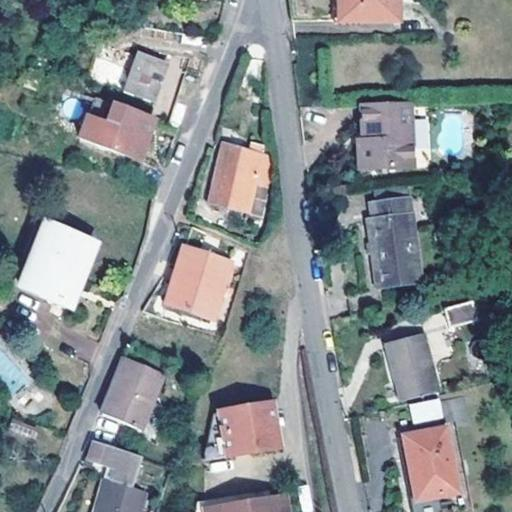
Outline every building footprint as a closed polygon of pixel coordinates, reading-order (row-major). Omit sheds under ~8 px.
[(391,17),(389,0),(286,0),(288,22),(391,17)] [(109,87),(136,98),(151,64),(124,52),(109,87)] [(72,134),(132,157),(147,117),(87,94),(72,134)] [(418,164),(409,99),(360,102),(362,125),(368,125),(369,138),(364,139),(368,169),(418,164)] [(359,140),(363,170),(368,169),(364,139),(359,140)] [(208,201),(241,209),(238,224),(260,228),(273,172),(216,160),(208,201)] [(370,215),(379,283),(424,277),(412,194),(372,199),(374,215),(370,215)] [(58,306),(80,241),(28,224),(5,290),(58,306)] [(222,259),(174,246),(158,303),(199,314),(209,280),(216,280),(222,259)] [(209,280),(199,314),(206,316),(216,280),(209,280)] [(374,286),(343,293),(347,312),(378,305),(374,286)] [(1,302),(53,319),(58,306),(5,290),(1,302)] [(454,326),(481,320),(476,304),(451,310),(454,326)] [(437,388),(424,332),(386,340),(394,378),(398,377),(403,396),(437,388)] [(0,390),(7,399),(28,382),(0,347),(0,390)] [(157,372),(120,357),(96,412),(134,427),(157,372)] [(14,396),(24,407),(33,398),(24,388),(14,396)] [(412,424),(443,419),(440,398),(409,403),(412,424)] [(210,410),(201,458),(277,445),(270,402),(210,410)] [(5,423),(0,436),(0,439),(20,446),(25,429),(5,423)] [(455,489),(444,427),(403,435),(414,498),(431,494),(455,489)] [(414,498),(403,435),(396,436),(408,506),(433,502),(431,494),(414,498)] [(134,511),(140,489),(130,487),(125,486),(132,457),(115,452),(89,442),(82,461),(101,467),(106,468),(104,481),(97,480),(89,511),(134,511)] [(106,468),(101,467),(97,480),(104,481),(106,468)] [(286,511),(283,495),(247,501),(246,494),(194,502),(191,511),(286,511)]
